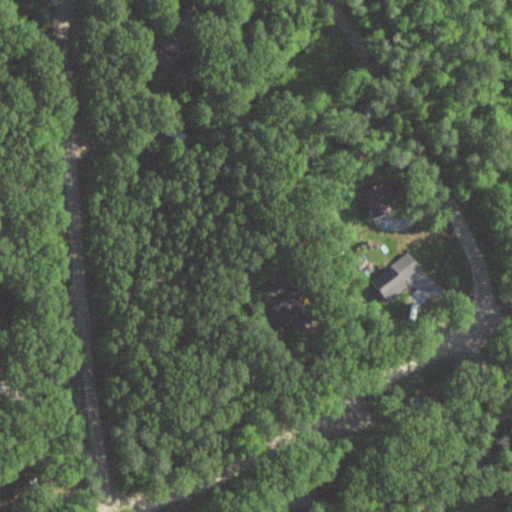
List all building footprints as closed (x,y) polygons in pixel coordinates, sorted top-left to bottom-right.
[(187,26),(201,9),(189,0),(187,0),(175,16),(187,26)] [(171,71),(181,56),(157,39),(147,54),(171,71)] [(392,300),(411,283),(407,279),(422,265),(408,250),(375,281),(392,300)] [(306,306),(294,290),(266,313),(278,328),(306,306)] [(31,465),(22,449),(0,460),(0,461),(8,477),(31,465)] [(18,497),(32,491),(26,475),(11,481),(18,497)]
